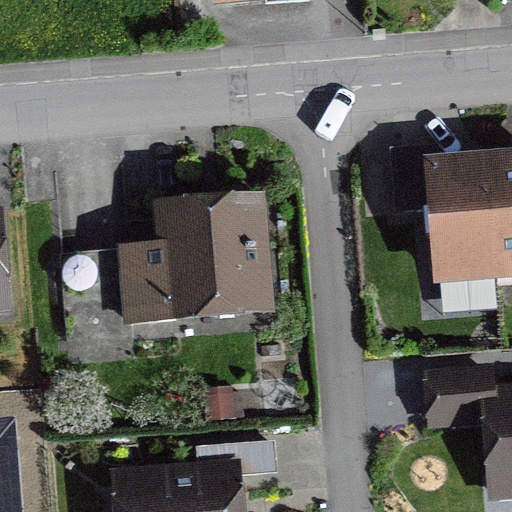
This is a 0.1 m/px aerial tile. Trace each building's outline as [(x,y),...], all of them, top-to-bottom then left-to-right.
[(511,143),(484,146),(485,155),(495,283),(511,282),(511,143)] [(497,311),(495,283),(485,155),(435,159),(434,145),(390,149),(395,215),(423,212),(425,240),(429,240),(433,289),(441,288),(443,315),(497,311)] [(117,248),(123,327),(276,316),(266,194),(152,203),(155,245),(117,248)] [(3,208),(0,207),(0,313),(9,314),(3,208)] [(511,501),(511,386),(496,388),(494,366),(423,372),(428,432),(481,427),(488,504),(511,501)] [(0,417),(0,511),(21,511),(14,417),(0,417)] [(195,447),(197,464),(241,460),(243,477),(278,474),(276,441),(195,447)] [(245,511),(243,477),(241,460),(197,464),(110,471),(113,511),(245,511)]
